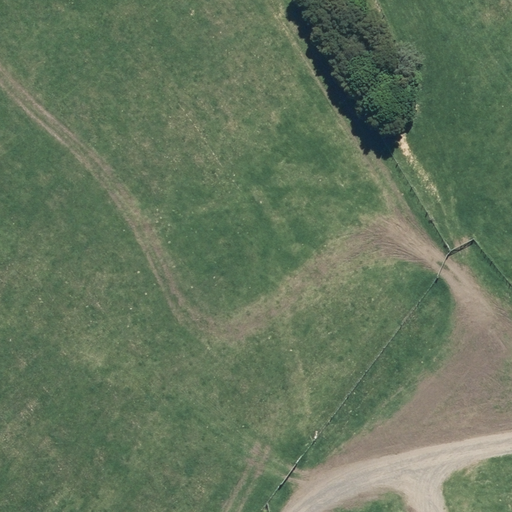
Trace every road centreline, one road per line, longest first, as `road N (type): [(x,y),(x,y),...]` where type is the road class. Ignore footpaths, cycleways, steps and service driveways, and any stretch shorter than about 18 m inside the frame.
road 1 (track): [(154,214),(258,201),(356,213),(442,264),(511,346)]
road 2 (track): [(511,443),(377,464),(347,476),(302,511)]
